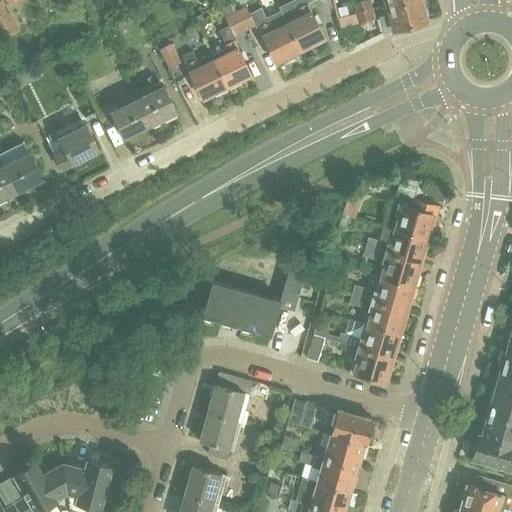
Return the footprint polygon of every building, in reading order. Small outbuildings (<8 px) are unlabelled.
[(281,9),(280,10),(300,51),(324,39),(307,4),(316,0),(291,0),(279,6),(281,9)] [(360,0),(353,2),(355,12),(373,8),(370,0),(360,0)] [(420,0),(400,0),(383,5),(385,12),(380,14),(384,30),(426,19),(425,16),(428,12),(427,7),(422,6),(420,0)] [(250,12),(247,5),(236,11),(246,30),(255,25),(257,30),(259,29),(276,63),(300,51),(280,10),(266,17),(261,7),(250,12)] [(0,6),(0,29),(1,32),(13,25),(2,6),(0,6)] [(373,8),(355,12),(358,23),(376,18),(373,8)] [(236,35),(246,30),(236,11),(225,16),(229,24),(219,30),(227,45),(223,47),(227,53),(213,60),(227,88),(251,76),(234,42),(239,40),(236,35)] [(169,68),(181,62),(172,42),(160,48),(169,68)] [(182,55),(186,65),(203,99),(227,88),(213,60),(200,66),(197,60),(192,51),(182,55)] [(164,85),(137,98),(151,125),(178,112),(164,85)] [(151,125),(137,98),(111,111),(125,138),(151,125)] [(61,170),(100,150),(86,124),(60,137),(65,148),(53,154),(61,170)] [(30,151),(4,164),(18,191),(44,178),(30,151)] [(0,200),(18,191),(4,164),(0,166),(0,200)] [(363,195),(351,190),(343,213),(355,217),(363,195)] [(401,202),(394,227),(430,238),(440,203),(415,198),(413,205),(401,202)] [(394,227),(387,251),(423,262),(430,238),(394,227)] [(380,249),(382,240),(368,236),(366,245),(380,249)] [(377,258),(380,249),(366,245),(363,254),(377,258)] [(387,251),(380,275),(416,286),(423,262),(387,251)] [(291,260),(288,274),(303,278),(307,265),(291,260)] [(284,288),(282,297),(296,302),(303,278),(288,274),(284,288)] [(380,275),(373,299),(409,310),(416,286),(380,275)] [(203,314),(246,327),(256,291),(213,279),(203,314)] [(365,297),(368,288),(354,283),(352,293),(365,297)] [(256,291),(246,327),(272,334),(280,306),(294,310),(296,302),(282,297),(282,298),(256,291)] [(363,306),(365,297),(352,293),(349,302),(363,306)] [(373,299),(366,322),(402,333),(409,310),(373,299)] [(366,322),(359,346),(395,357),(402,333),(366,322)] [(328,328),(316,324),(314,333),(325,337),(351,345),(354,335),(341,332),(340,335),(328,332),(328,328)] [(318,361),(325,337),(314,333),(307,358),(318,361)] [(511,339),(507,337),(500,362),(511,365),(511,339)] [(395,357),(359,346),(352,371),(388,381),(395,357)] [(511,365),(500,362),(493,386),(511,391),(511,365)] [(214,383),(207,410),(240,420),(247,393),(235,389),(238,378),(218,372),(215,384),(214,383)] [(511,391),(493,386),(486,410),(511,417),(511,391)] [(289,421),(301,425),(311,427),(313,419),(304,416),(308,402),(295,398),(289,421)] [(338,409),(330,434),(366,444),(374,419),(338,409)] [(240,420),(207,410),(200,438),(233,447),(240,420)] [(511,417),(486,410),(479,434),(511,443),(511,417)] [(300,439),(284,434),(281,445),(297,449),(300,439)] [(330,434),(324,458),(360,468),(366,444),(330,434)] [(511,443),(479,434),(472,459),(509,470),(511,470),(511,443)] [(324,458),(301,451),(299,461),(305,462),(301,476),(317,481),(353,491),(360,468),(324,458)] [(84,467),(62,462),(67,492),(77,495),(76,501),(101,508),(104,497),(109,498),(114,481),(108,479),(112,465),(87,459),(84,467)] [(67,492),(62,462),(43,473),(36,461),(13,474),(26,496),(17,501),(23,511),(36,511),(58,499),(57,498),(67,492)] [(192,465),(184,492),(218,501),(225,474),(192,465)] [(465,482),(458,507),(476,511),(502,511),(507,497),(511,498),(511,484),(478,474),(475,485),(465,482)] [(278,494),(281,484),(270,481),(267,491),(278,494)] [(293,489),(291,498),(340,511),(346,511),(353,491),(317,481),(314,493),(304,491),(304,492),(293,489)] [(214,511),(218,501),(184,492),(178,511),(214,511)] [(340,511),(291,498),(288,509),(297,511),(340,511)] [(0,511),(17,511),(13,503),(4,509),(0,502),(0,511)]
